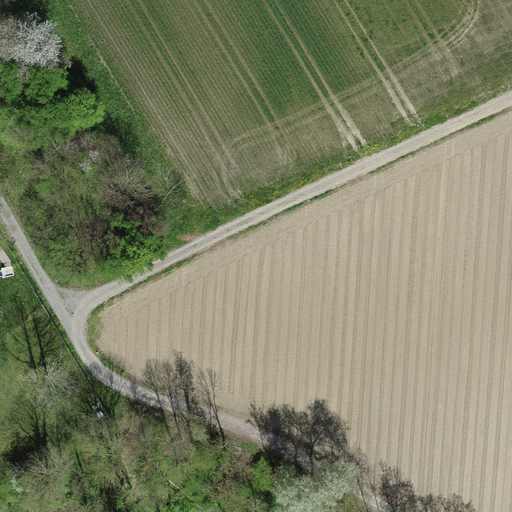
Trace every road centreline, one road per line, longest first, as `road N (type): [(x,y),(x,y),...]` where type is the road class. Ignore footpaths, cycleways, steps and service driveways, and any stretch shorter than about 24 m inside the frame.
road 1 (track): [(511,107),(106,294),(81,310),(78,345)]
road 2 (track): [(386,511),(111,381),(78,345),(0,223)]
